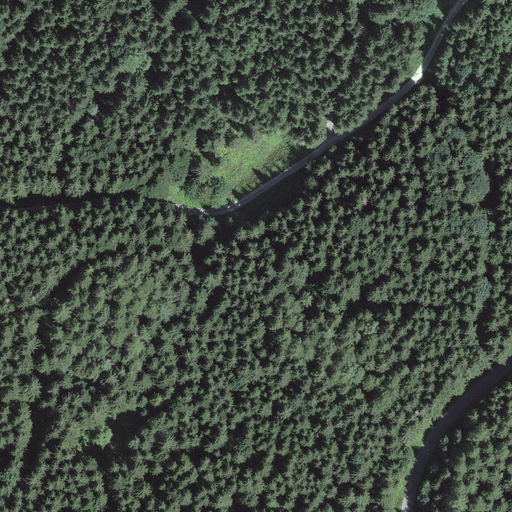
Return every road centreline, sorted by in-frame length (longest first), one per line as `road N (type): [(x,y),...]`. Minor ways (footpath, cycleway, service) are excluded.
road 1 (track): [(460,0),(417,83),(241,202),(200,213),(108,201),(0,209)]
road 2 (track): [(307,161),(246,226),(199,255),(142,250),(95,258),(85,276),(42,302),(31,466),(8,511)]
road 3 (unclassified): [(404,511),(432,439),(511,361)]
road 4 (track): [(366,0),(369,19),(333,109),(327,148)]
